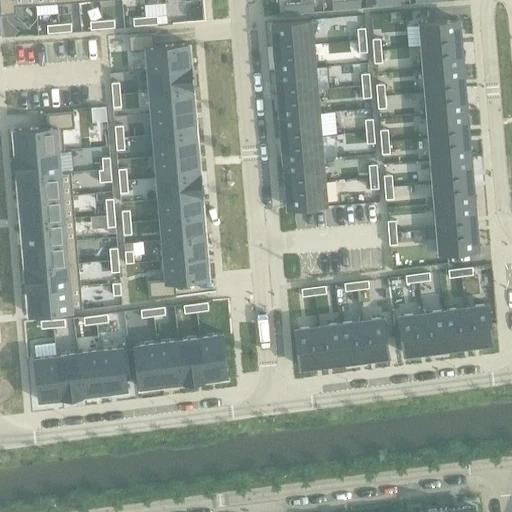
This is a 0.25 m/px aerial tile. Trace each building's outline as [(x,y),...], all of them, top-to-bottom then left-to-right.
[(0,0),(0,11),(0,16),(17,15),(17,8),(36,6),(35,0),(0,0)] [(361,0),(345,1),(346,10),(361,8),(361,0)] [(345,1),(333,2),(334,11),(346,10),(345,1)] [(314,4),(302,5),(303,13),(314,12),(314,4)] [(302,5),(286,6),(287,15),(303,13),(302,5)] [(158,16),(146,17),(146,26),(159,25),(158,16)] [(146,17),(134,19),(134,27),(146,26),(146,17)] [(115,20),(103,21),(103,29),(115,28),(115,20)] [(103,21),(91,22),(91,30),(103,29),(103,21)] [(312,21),(273,24),(275,48),(314,45),(312,21)] [(460,21),(421,24),(423,47),(462,44),(460,21)] [(72,24),(60,25),(60,33),(72,32),(72,24)] [(60,25),(48,26),(48,34),(60,33),(60,25)] [(366,28),(358,29),(359,41),(367,40),(366,28)] [(155,33),(128,35),(130,52),(146,51),(148,71),(192,67),(192,66),(190,44),(156,47),(155,33)] [(381,39),(373,39),(374,51),(382,51),(381,39)] [(367,40),(359,41),(360,53),(368,52),(367,40)] [(462,44),(423,47),(425,70),(463,67),(462,44)] [(314,45),(275,48),(277,71),(316,67),(314,45)] [(382,51),(374,51),(375,63),(383,63),(382,51)] [(192,67),(148,71),(150,92),(194,88),(192,67)] [(316,67),(277,71),(279,93),(318,90),(316,67)] [(463,67),(425,70),(427,93),(465,90),(463,67)] [(370,73),(362,74),(363,86),(371,85),(370,73)] [(120,83),(112,83),(113,95),(121,95),(120,83)] [(385,84),(377,85),(378,97),(386,96),(385,84)] [(371,85),(363,86),(364,98),(372,97),(371,85)] [(194,88),(150,92),(152,114),(195,110),(194,90),(194,88)] [(318,90),(279,93),(281,116),(319,113),(318,90)] [(465,90),(427,93),(429,115),(467,112),(465,90)] [(121,95),(113,95),(114,107),(122,107),(121,95)] [(386,96),(378,97),(379,109),(387,108),(386,96)] [(195,110),(152,114),(153,135),(198,132),(197,121),(196,121),(195,110)] [(49,127),(14,130),(16,153),(16,154),(65,150),(63,129),(75,128),(74,111),(47,114),(49,127)] [(467,112),(429,115),(431,138),(469,135),(467,112)] [(319,113),(281,116),(283,139),(321,136),(319,113)] [(374,119),(366,120),(367,131),(375,131),(374,119)] [(124,126),(115,126),(116,138),(125,138),(124,126)] [(388,130),(380,130),(381,142),(389,142),(388,130)] [(375,131),(367,131),(368,143),(376,143),(375,131)] [(198,132),(153,135),(155,157),(199,153),(198,141),(198,132)] [(469,135),(431,138),(433,161),(471,158),(469,135)] [(321,136),(283,139),(285,162),(323,158),(321,136)] [(125,138),(116,138),(117,150),(125,150),(125,138)] [(389,142),(381,142),(382,154),(390,154),(389,142)] [(65,150),(16,154),(18,177),(72,173),(72,171),(62,172),(60,152),(65,152),(65,150)] [(199,153),(155,157),(157,178),(201,175),(201,173),(199,153)] [(111,158),(103,158),(104,170),(112,169),(111,158)] [(323,158),(285,162),(287,184),(325,181),(323,158)] [(471,158),(433,161),(435,184),(473,180),(471,158)] [(377,164),(369,165),(370,177),(378,176),(377,164)] [(104,170),(100,170),(101,183),(113,182),(112,169),(104,170)] [(127,169),(119,169),(120,181),(128,181),(127,169)] [(72,173),(18,177),(18,178),(20,200),(74,195),(72,173)] [(201,175),(157,178),(159,200),(203,196),(201,175)] [(392,175),(384,176),(385,188),(393,187),(392,175)] [(378,176),(370,177),(371,189),(379,188),(378,176)] [(473,180),(435,184),(436,206),(475,203),(473,180)] [(128,181),(120,181),(121,193),(129,193),(128,181)] [(325,181),(287,184),(289,208),(327,205),(325,181)] [(393,187),(385,188),(386,200),(394,199),(393,187)] [(74,195),(20,200),(21,212),(22,222),(75,218),(74,195)] [(203,196),(159,200),(161,220),(204,216),(203,197),(203,196)] [(114,199),(106,199),(107,215),(115,215),(114,199)] [(475,203),(436,206),(438,229),(477,226),(475,203)] [(130,210),(122,211),(123,223),(131,223),(130,210)] [(115,215),(107,215),(108,228),(116,227),(115,215)] [(204,216),(161,220),(162,240),(206,237),(206,228),(205,227),(204,216)] [(75,218),(22,222),(23,233),(24,245),(77,241),(75,218)] [(396,221),(388,221),(389,233),(397,232),(396,221)] [(131,223),(123,223),(124,235),(132,235),(131,223)] [(477,226),(438,229),(440,253),(479,250),(477,226)] [(397,232),(389,233),(390,245),(398,244),(397,232)] [(206,237),(162,240),(164,261),(208,257),(207,246),(206,237)] [(77,241),(24,245),(26,267),(25,267),(26,268),(79,263),(77,241)] [(118,248),(110,249),(111,261),(119,260),(118,248)] [(134,251),(126,252),(127,264),(135,263),(134,251)] [(166,279),(149,281),(150,298),(177,295),(175,282),(210,279),(208,257),(164,261),(166,279)] [(119,260),(111,261),(112,273),(120,272),(119,260)] [(79,263),(26,268),(27,291),(81,286),(79,263)] [(473,267),(461,268),(462,276),(474,275),(473,267)] [(461,268),(449,270),(450,278),(462,276),(461,268)] [(430,272),(418,274),(419,282),(431,280),(430,272)] [(418,274),(406,275),(407,283),(419,282),(418,274)] [(369,280),(357,282),(358,290),(370,288),(369,280)] [(357,282),(345,283),(346,291),(358,290),(357,282)] [(121,283),(113,284),(114,296),(122,295),(121,283)] [(81,286),(27,291),(28,292),(30,315),(83,310),(81,286)] [(326,286),(314,287),(315,295),(327,294),(326,286)] [(314,287),(302,289),(303,297),(315,295),(314,287)] [(208,302),(196,304),(197,312),(209,310),(208,302)] [(196,304),(184,306),(185,313),(197,312),(196,304)] [(488,305),(466,308),(471,346),(493,343),(488,305)] [(165,307),(153,308),(154,316),(166,315),(165,307)] [(153,308),(141,310),(142,318),(154,316),(153,308)] [(466,308),(444,310),(449,349),(471,346),(466,308)] [(444,310),(423,313),(428,351),(449,349),(444,310)] [(423,313),(401,316),(406,354),(428,351),(423,313)] [(108,314),(96,316),(97,324),(109,322),(108,314)] [(96,316),(84,317),(85,325),(97,324),(96,316)] [(384,318),(362,321),(367,359),(389,356),(384,318)] [(65,319),(53,320),(54,328),(66,327),(65,319)] [(53,320),(41,321),(42,329),(54,328),(53,320)] [(362,321),(340,324),(345,362),(367,359),(362,321)] [(340,324),(319,326),(324,365),(345,362),(340,324)] [(319,326),(297,329),(302,367),(324,365),(319,326)] [(223,333),(200,336),(206,380),(207,380),(229,377),(223,333)] [(200,336),(179,339),(185,383),(206,380),(200,336)] [(179,339),(158,342),(163,385),(183,383),(185,383),(179,339)] [(56,342),(35,345),(36,357),(35,357),(40,401),(62,398),(62,399),(63,398),(57,354),(56,342)] [(158,342),(135,345),(140,388),(163,385),(158,342)] [(123,346),(100,349),(106,393),(129,390),(123,346)] [(100,349),(79,352),(84,396),(86,396),(86,395),(106,393),(100,349)] [(79,352),(57,354),(63,398),(84,396),(79,352)]
